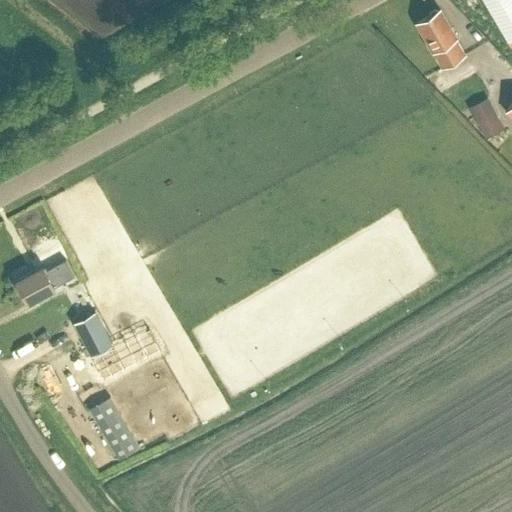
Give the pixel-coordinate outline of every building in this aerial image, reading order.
[(511,0),(487,0),(511,44),(511,43),(509,38),(511,36),(511,0)] [(465,54),(456,38),(440,9),(416,22),(433,52),(434,52),(443,67),(465,54)] [(493,87),(473,97),(489,131),(509,121),(493,87)] [(73,272),(65,258),(45,269),(43,264),(16,280),(27,299),(53,284),(73,272)] [(111,343),(94,309),(72,320),(90,354),(111,343)] [(103,378),(160,349),(148,326),(92,356),(103,378)] [(99,424),(118,457),(138,445),(132,434),(124,438),(112,417),(99,424)]
